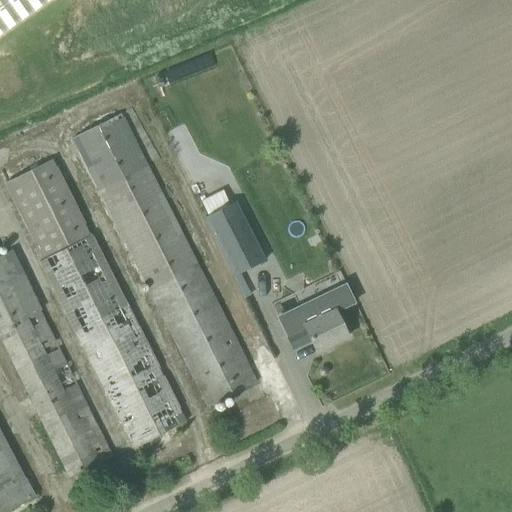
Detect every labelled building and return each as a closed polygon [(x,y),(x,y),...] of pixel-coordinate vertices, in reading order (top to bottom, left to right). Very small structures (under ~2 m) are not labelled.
[(72,140),(208,407),(256,383),(120,115),(72,140)] [(184,423),(51,161),(6,185),(43,260),(39,262),(134,449),(184,423)] [(237,209),(207,224),(236,283),(267,268),(237,209)] [(98,464),(0,262),(0,337),(69,478),(98,464)] [(316,353),(347,338),(334,312),(304,326),(299,316),(281,325),(293,350),(311,342),(316,353)] [(0,511),(4,511),(33,498),(0,435),(0,511)]
